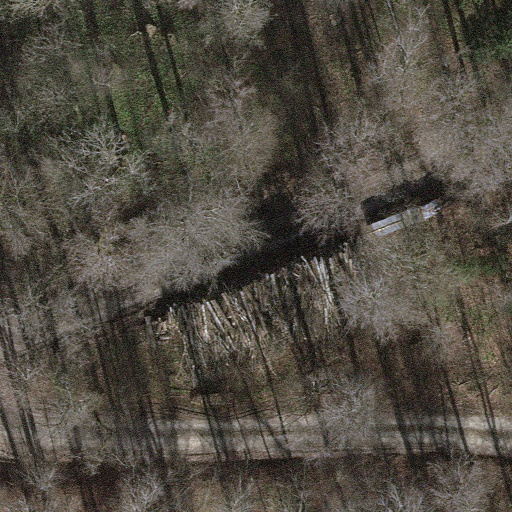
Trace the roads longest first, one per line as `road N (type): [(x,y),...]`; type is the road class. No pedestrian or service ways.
road 1 (track): [(511,136),(246,257),(0,345)]
road 2 (track): [(511,431),(139,428),(0,416)]
